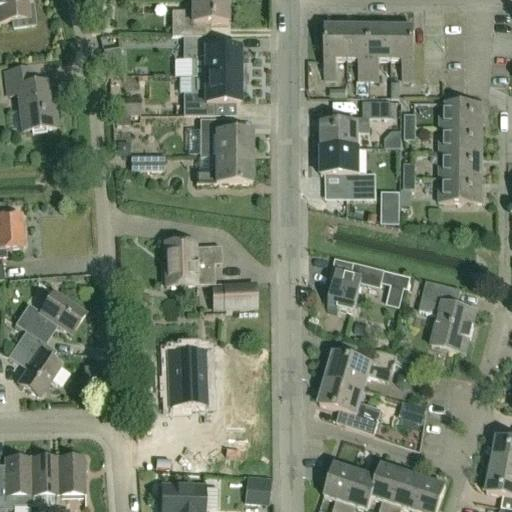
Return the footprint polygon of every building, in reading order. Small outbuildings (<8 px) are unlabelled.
[(0,0),(0,25),(13,24),(14,31),(35,29),(33,9),(28,10),(26,0),(0,0)] [(228,27),(228,0),(191,0),(191,15),(171,15),(171,40),(183,40),(204,40),(204,27),(228,27)] [(348,65),(348,26),(340,25),(340,32),(326,32),(325,84),(336,84),(336,65),(348,65)] [(370,85),(371,32),(357,32),(357,26),(348,26),(348,65),(360,65),(360,85),(370,85)] [(391,65),(392,26),(384,26),(383,32),(371,32),(370,85),(379,85),(380,65),(391,65)] [(401,26),(392,26),(391,65),(403,66),(403,85),(413,85),(415,33),(400,33),(401,26)] [(215,40),(204,40),(183,40),(183,63),(190,63),(190,80),(239,80),(240,52),(215,52),(215,40)] [(24,135),(57,131),(55,112),(51,113),(48,86),(32,87),(30,71),(7,74),(10,99),(20,98),(24,135)] [(239,108),(239,80),(190,80),(190,98),(184,97),(183,119),(215,119),(215,108),(239,108)] [(115,103),(115,120),(115,121),(140,120),(140,103),(115,103)] [(359,153),(359,138),(370,138),(370,124),(391,124),(391,123),(395,123),(395,108),(391,108),(391,107),(363,107),(363,122),(355,123),(355,128),(322,128),(322,153),(359,153)] [(440,134),(446,134),(483,134),(483,108),(446,108),(446,121),(441,121),(440,134)] [(405,120),(405,133),(416,134),(416,120),(405,120)] [(225,124),(200,124),(200,159),(251,159),(251,136),(225,136),(225,124)] [(416,145),(416,134),(405,133),(405,145),(416,145)] [(483,158),(483,134),(446,134),(446,145),(440,145),(440,158),(446,158),(483,158)] [(359,179),(359,153),(322,153),(322,180),(347,180),(347,200),(372,200),(372,179),(359,179)] [(483,184),(483,158),(446,158),(446,170),(440,170),(440,183),(445,184),(483,184)] [(251,188),(251,159),(200,159),(200,161),(216,161),(216,175),(197,175),(196,187),(251,188)] [(130,161),(130,162),(130,174),(131,175),(164,175),(164,160),(163,160),(141,161),(130,161)] [(404,169),(404,183),(415,183),(415,169),(404,169)] [(415,195),(415,183),(404,183),(404,195),(415,195)] [(482,208),(483,184),(445,184),(445,195),(439,195),(439,208),(482,208)] [(23,253),(21,219),(7,219),(6,206),(0,206),(0,262),(1,262),(1,254),(23,253)] [(164,247),(165,271),(165,291),(214,289),(214,269),(220,269),(221,252),(196,252),(196,246),(194,247),(194,245),(164,247)] [(361,289),(381,294),(385,276),(354,269),(352,280),(336,277),(328,316),(338,318),(339,314),(355,318),(361,289)] [(408,295),(411,282),(394,278),(391,291),(408,295)] [(467,359),(477,317),(458,312),(463,295),(428,286),(420,316),(440,321),(432,351),(467,359)] [(255,289),(223,290),(224,314),(256,313),(255,289)] [(15,329),(26,337),(41,347),(54,328),(70,339),(85,318),(53,297),(46,307),(43,305),(36,315),(28,310),(15,329)] [(259,346),(258,330),(241,331),(242,347),(259,346)] [(56,356),(41,347),(26,337),(8,362),(27,375),(18,388),(39,402),(60,371),(50,364),(56,356)] [(215,407),(212,349),(170,352),(173,404),(192,403),(192,409),(215,407)] [(335,360),(328,384),(365,395),(368,382),(390,388),(397,362),(369,354),(365,368),(335,360)] [(361,409),(365,395),(328,384),(321,410),(349,418),(346,431),(375,440),(382,415),(361,409)] [(511,445),(498,442),(492,470),(511,474),(511,445)] [(84,462),(57,463),(58,499),(84,499),(84,462)] [(31,500),(30,463),(3,463),(3,472),(0,471),(0,511),(12,511),(12,510),(31,509),(31,500)] [(58,499),(57,463),(30,463),(31,500),(32,509),(58,509),(58,499)] [(346,511),(358,476),(335,469),(325,502),(337,506),(334,511),(346,511)] [(392,511),(403,477),(382,470),(378,482),(373,503),(383,507),(381,511),(392,511)] [(511,511),(511,474),(492,470),(487,498),(511,502),(511,504),(510,511),(511,511)] [(369,511),(373,503),(378,482),(358,476),(346,511),(356,511),(357,511),(369,511)] [(239,502),(263,503),(264,477),(239,477),(239,502)] [(415,511),(424,484),(403,477),(392,511),(415,511)] [(439,511),(446,491),(424,484),(415,511),(439,511)] [(201,511),(202,493),(160,492),(159,511),(201,511)]
